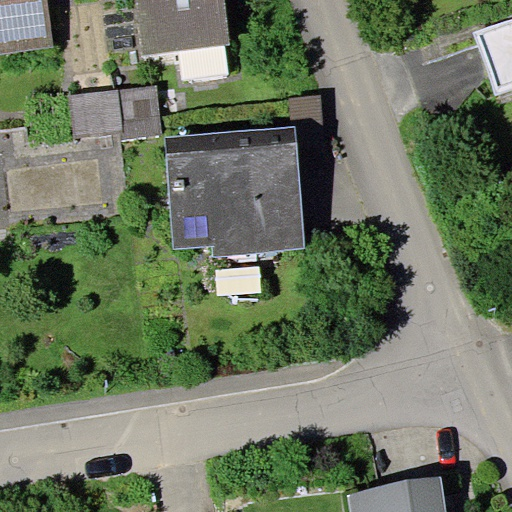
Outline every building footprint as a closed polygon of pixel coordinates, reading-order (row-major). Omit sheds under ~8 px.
[(47,0),(0,0),(0,54),(54,46),(47,0)] [(137,0),(144,54),(231,44),(225,0),(137,0)] [(511,87),(511,19),(473,33),(494,94),(511,87)] [(156,85),(119,90),(125,132),(121,132),(121,138),(162,133),(156,85)] [(125,132),(119,90),(72,95),(77,138),(121,132),(125,132)] [(289,97),(292,126),(296,126),(297,144),(325,142),(321,94),(289,97)] [(292,126),(166,136),(175,249),(214,246),(214,256),(306,249),(297,144),(296,126),(292,126)] [(352,511),(447,511),(442,472),(406,475),(349,493),(352,511)]
